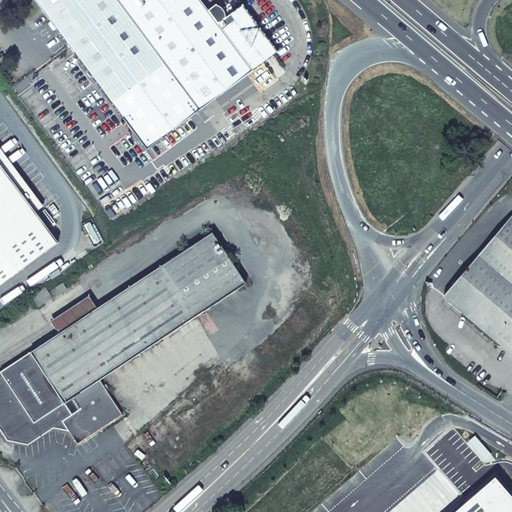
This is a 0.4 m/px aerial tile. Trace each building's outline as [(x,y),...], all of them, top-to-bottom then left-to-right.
[(74,53),(146,150),(278,52),(242,5),(226,18),(225,17),(224,12),(224,11),(220,7),(218,6),(216,4),(208,11),(199,0),(34,0),(50,21),(74,53)] [(0,286),(58,243),(0,164),(0,286)] [(511,216),(444,297),(511,355),(511,216)] [(99,381),(135,357),(196,317),(246,284),(212,233),(0,372),(0,429),(7,441),(28,445),(63,422),(77,444),(122,416),(99,381)] [(30,296),(38,307),(59,293),(55,288),(47,293),(44,287),(30,296)] [(491,454),(475,436),(469,441),(485,459),(491,454)] [(511,511),(511,497),(494,478),(454,511),(511,511)]
